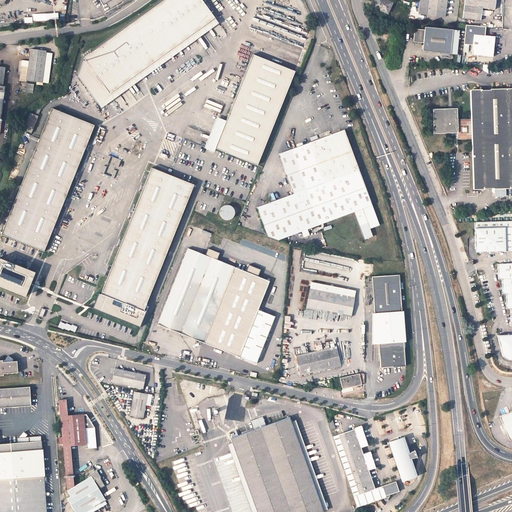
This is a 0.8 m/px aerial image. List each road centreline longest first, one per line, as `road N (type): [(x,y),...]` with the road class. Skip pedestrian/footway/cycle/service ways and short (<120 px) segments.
road 1 (unclassified): [(417,279),(418,377),(405,398),(387,407),(348,406),(90,345),(69,363)]
road 2 (residential): [(511,380),(491,376),(482,363),(446,223),(356,0)]
road 3 (motorway): [(511,458),(489,446),(477,426),(454,310),(415,197)]
road 4 (motorway): [(422,233),(448,346),(464,511)]
road 5 (trunk): [(417,279),(435,446),(429,484),(411,511)]
road 6 (residential): [(308,0),(318,42),(259,192)]
road 7 (trunk): [(415,197),(340,17)]
road 8 (unknown): [(223,376),(265,359),(280,290),(273,267),(225,248)]
road 9 (tertiary): [(69,363),(166,511)]
road 10 (trunk): [(371,118),(417,279)]
road 11 (residential): [(0,39),(86,27),(137,0)]
road 12 (trunk): [(321,0),(371,118)]
road 13 (motorway): [(371,118),(422,233)]
